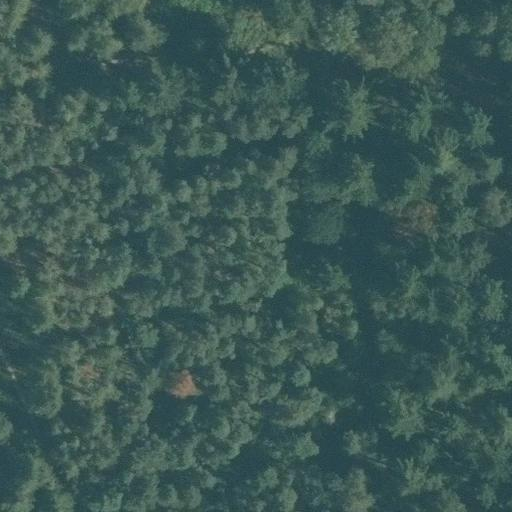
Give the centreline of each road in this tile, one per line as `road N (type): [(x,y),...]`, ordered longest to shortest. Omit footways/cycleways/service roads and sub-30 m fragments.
road 1 (track): [(386,511),(306,0)]
road 2 (track): [(429,38),(0,86)]
